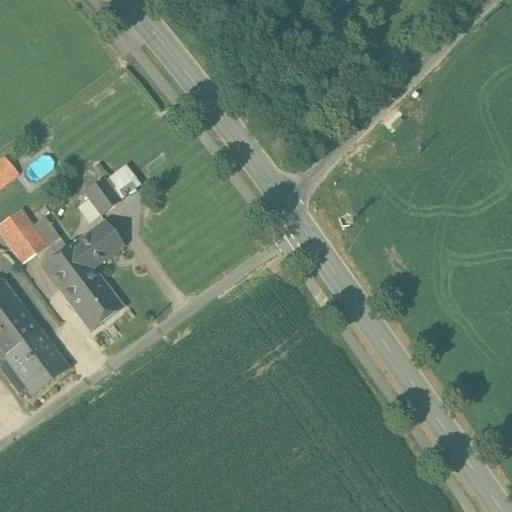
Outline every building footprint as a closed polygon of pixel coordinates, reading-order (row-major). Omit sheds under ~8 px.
[(48,150),(24,167),(35,182),(59,165),(48,150)] [(5,160),(0,163),(0,190),(18,176),(5,160)] [(104,180),(84,195),(101,217),(120,203),(104,180)] [(21,213),(0,228),(0,233),(23,265),(46,248),(21,213)] [(104,222),(75,244),(74,243),(43,265),(61,289),(57,291),(58,292),(57,293),(89,334),(122,309),(93,270),(123,248),(104,222)] [(40,333),(1,282),(0,283),(0,368),(7,363),(5,360),(40,333)] [(40,333),(5,360),(7,363),(34,398),(70,370),(41,332),(40,333)]
